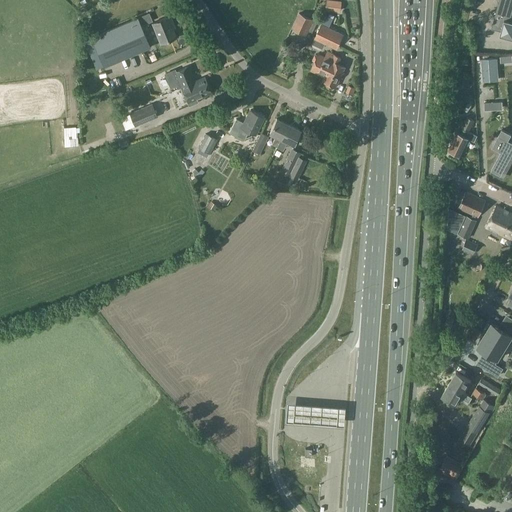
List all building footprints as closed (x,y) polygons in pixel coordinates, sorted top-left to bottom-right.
[(342,2),(327,0),(326,8),(341,10),(342,2)] [(511,0),(498,0),(491,26),(501,29),(500,32),(511,35),(511,0)] [(299,13),(292,28),(306,34),(313,20),(299,13)] [(173,23),(170,15),(153,22),(161,42),(162,42),(163,45),(170,42),(169,39),(176,36),(171,24),(173,23)] [(326,15),(322,24),(329,27),(333,19),(326,15)] [(138,18),(91,37),(103,65),(150,46),(138,18)] [(343,34),(329,27),(322,24),(315,38),(336,49),(343,34)] [(311,69),(324,75),(331,60),(333,54),(328,51),(325,57),(318,54),(318,55),(315,54),(312,60),(315,61),(311,69)] [(339,56),(333,54),(331,60),(324,75),(326,76),(323,81),(336,87),(340,78),(342,78),(344,73),(343,72),(345,67),(336,62),(339,56)] [(497,73),(496,59),(482,60),(483,80),(491,79),(492,80),(497,80),(498,79),(498,74),(497,73)] [(181,86),(193,81),(190,75),(192,74),(189,66),(176,71),(175,69),(164,73),(170,88),(177,85),(178,87),(181,86)] [(203,76),(193,81),(181,86),(189,106),(198,102),(197,99),(212,93),(205,76),(203,76)] [(495,102),(484,102),(485,110),(495,110),(495,102)] [(130,113),(135,126),(158,116),(152,104),(130,113)] [(255,134),(264,116),(251,109),(244,122),(236,118),(229,132),(244,140),(249,131),(255,134)] [(465,130),(462,135),(457,132),(449,149),(451,151),(452,152),(454,153),(455,152),(461,155),(469,139),(474,141),(477,135),(469,131),(474,120),(467,116),(461,128),(465,130)] [(272,144),(277,146),(288,124),(277,118),(270,132),(276,136),(272,144)] [(295,145),(302,131),(288,124),(277,146),(284,150),(288,142),(295,145)] [(501,152),(491,171),(501,176),(511,154),(511,142),(508,141),(511,135),(502,130),(492,148),(501,152)] [(64,133),(65,147),(78,146),(77,132),(64,133)] [(266,135),(262,133),(253,150),(259,153),(268,136),(266,135)] [(206,134),(199,147),(210,153),(217,139),(206,134)] [(292,148),(281,172),(297,179),(306,161),(298,157),(300,153),(292,148)] [(271,189),(273,184),(266,180),(263,185),(271,189)] [(466,191),(459,208),(478,217),(485,200),(466,191)] [(511,239),(511,212),(497,206),(487,227),(511,239)] [(458,233),(468,237),(476,220),(466,215),(458,233)] [(473,254),(478,245),(478,244),(467,239),(462,249),(473,254)] [(445,325),(452,327),(454,321),(447,318),(445,325)] [(489,324),(483,334),(505,347),(511,335),(511,318),(511,319),(505,330),(492,323),(490,325),(489,324)] [(483,334),(477,343),(479,344),(477,347),(490,354),(483,366),(498,376),(503,368),(495,364),(505,347),(483,334)] [(449,383),(466,393),(468,389),(466,388),(471,380),(456,371),(449,383)] [(498,395),(501,390),(482,378),(479,383),(498,395)] [(472,397),(466,393),(449,383),(442,395),(456,404),(461,397),(469,402),(472,397)] [(487,392),(482,388),(481,390),(477,387),(473,393),(483,399),(486,393),(487,392)] [(477,432),(489,412),(491,414),(492,413),(493,413),(496,408),(495,407),(495,406),(487,401),(483,408),(480,406),(468,426),(477,432)] [(324,406),(287,403),(285,422),(322,425),(344,426),(345,407),(324,406)] [(449,475),(456,479),(461,470),(454,466),(449,475)]
